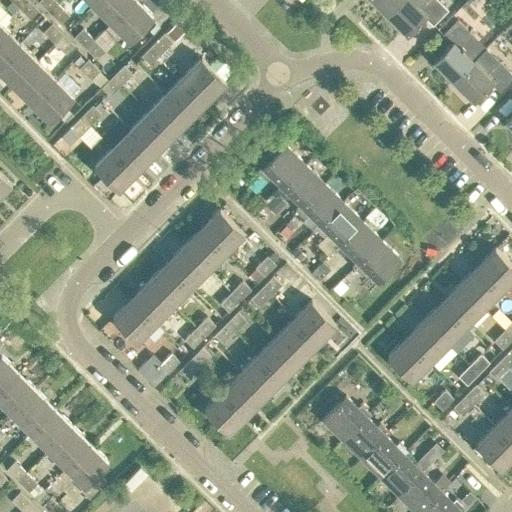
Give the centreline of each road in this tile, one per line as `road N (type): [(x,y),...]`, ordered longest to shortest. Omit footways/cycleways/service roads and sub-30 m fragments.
road 1 (residential): [(125,236),(75,285),(66,305),(75,340),(245,511)]
road 2 (residential): [(511,196),(363,59),(283,74)]
road 3 (residential): [(283,74),(125,236)]
road 4 (residential): [(0,249),(56,192),(76,190),(125,236)]
